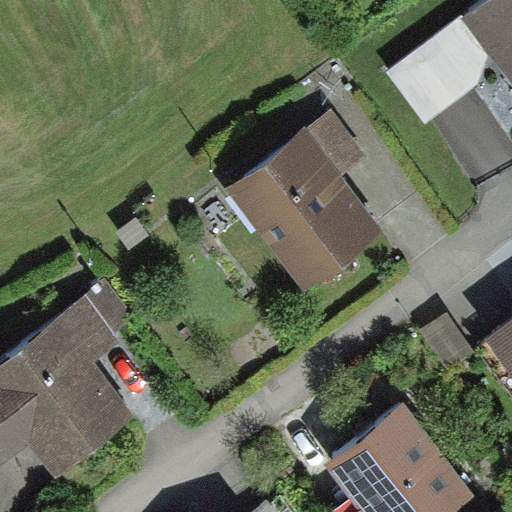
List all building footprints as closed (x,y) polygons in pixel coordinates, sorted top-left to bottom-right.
[(511,0),(470,0),(465,4),(468,8),(493,43),(511,69),(511,0)] [(493,43),(468,8),(388,67),(425,118),(479,79),(493,43)] [(226,176),(305,281),(385,222),(344,166),(367,149),(332,102),(308,120),(306,117),(226,176)] [(129,243),(149,228),(137,212),(116,227),(129,243)] [(106,272),(0,349),(0,453),(30,432),(56,467),(136,408),(96,354),(120,336),(114,328),(135,312),(106,272)] [(450,366),(477,348),(449,306),(422,325),(450,366)] [(511,309),(490,326),(511,354),(511,309)] [(477,486),(404,388),(322,450),(358,498),(338,511),(442,511),(446,509),(477,486)] [(283,511),(262,483),(222,511),(283,511)]
